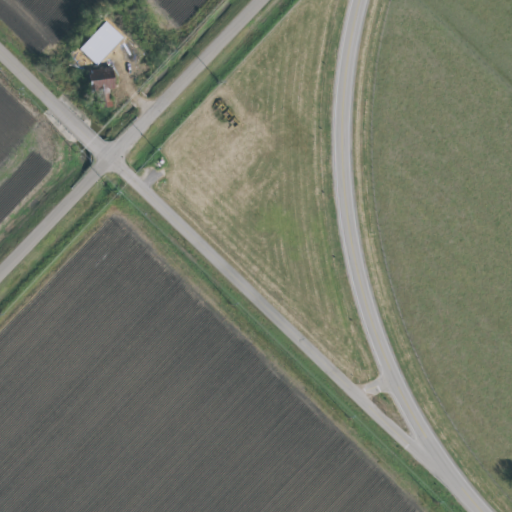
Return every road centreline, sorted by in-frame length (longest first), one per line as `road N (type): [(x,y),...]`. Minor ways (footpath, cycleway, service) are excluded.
road 1 (residential): [(438,465),(0,40)]
road 2 (tertiary): [(438,465),(384,361),(342,195),(341,94),(353,0)]
road 3 (residential): [(0,273),(260,0)]
